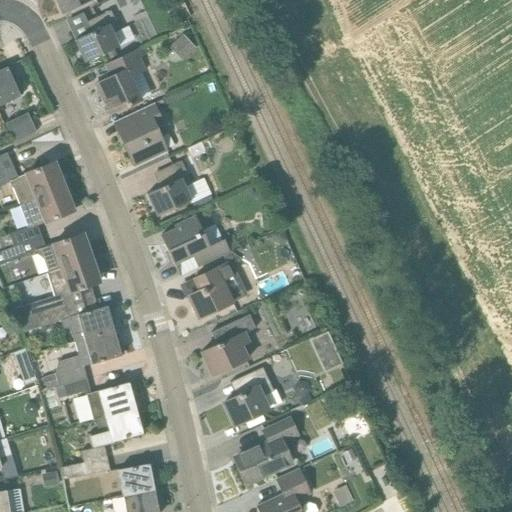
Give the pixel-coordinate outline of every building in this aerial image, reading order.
[(55,0),(62,14),(91,0),(55,0)] [(84,63),(118,47),(112,34),(120,31),(110,11),(86,22),(91,33),(74,41),(84,63)] [(182,35),(168,48),(182,62),(196,48),(182,35)] [(109,115),(139,101),(130,79),(144,72),(134,51),(105,65),(111,77),(95,85),(109,115)] [(0,70),(0,105),(20,97),(6,68),(0,70)] [(133,166),(166,151),(155,127),(161,124),(152,104),(128,116),(133,127),(122,132),(126,143),(123,144),(133,166)] [(9,132),(31,122),(27,114),(5,124),(9,132)] [(14,143),(18,141),(36,133),(31,122),(9,132),(14,143)] [(189,149),(193,158),(205,153),(201,144),(189,149)] [(17,178),(12,167),(6,153),(0,155),(0,186),(8,183),(11,189),(12,188),(18,205),(63,187),(54,163),(17,178)] [(157,217),(190,201),(184,188),(191,185),(180,161),(157,172),(163,187),(146,195),(157,217)] [(37,226),(44,223),(73,211),(63,187),(18,205),(27,228),(8,235),(13,246),(13,247),(41,236),(37,226)] [(212,200),(209,194),(191,203),(194,209),(212,200)] [(223,257),(230,253),(224,240),(209,247),(195,217),(173,227),(175,230),(160,236),(173,265),(192,257),(197,268),(223,257)] [(276,228),(275,217),(261,218),(262,229),(276,228)] [(46,274),(90,258),(82,234),(45,247),(41,236),(13,247),(17,259),(36,252),(37,255),(42,259),(47,273),(46,274)] [(0,250),(13,246),(8,235),(2,237),(0,238),(0,250)] [(247,295),(232,264),(240,260),(236,250),(230,253),(223,257),(226,264),(192,280),(192,281),(200,277),(205,288),(187,297),(198,319),(247,295)] [(73,304),(69,293),(99,283),(90,258),(46,274),(54,297),(10,310),(14,323),(37,316),(73,304)] [(106,307),(76,315),(73,304),(37,316),(41,327),(60,321),(62,330),(69,328),(73,343),(74,342),(74,344),(113,332),(106,307)] [(211,377),(247,360),(241,347),(248,343),(244,334),(255,329),(249,315),(210,333),(211,334),(218,331),(221,338),(216,340),(218,345),(200,353),(211,377)] [(91,364),(91,365),(120,356),(113,332),(74,344),(78,356),(57,362),(54,374),(42,377),(46,390),(54,388),(62,386),(86,379),(83,367),(91,364)] [(310,340),(324,372),(341,365),(327,333),(310,340)] [(33,379),(24,351),(14,355),(24,383),(33,379)] [(233,426),(251,417),(279,405),(262,368),(229,383),(230,384),(236,381),(242,395),(223,404),(233,426)] [(86,379),(62,386),(66,397),(89,390),(86,379)] [(104,417),(135,409),(128,383),(86,395),(92,420),(104,417)] [(66,397),(62,386),(54,388),(58,399),(66,397)] [(323,396),(327,404),(342,398),(338,390),(323,396)] [(299,400),(301,405),(312,400),(309,395),(304,398),(299,400)] [(317,427),(331,423),(324,402),(311,407),(317,427)] [(113,444),(112,442),(142,434),(135,409),(104,417),(92,420),(93,420),(95,420),(98,432),(87,435),(91,449),(80,451),(83,463),(106,458),(104,446),(113,444)] [(246,484),(275,471),(277,473),(293,466),(284,444),(299,437),(290,417),(260,431),(265,442),(263,443),(264,445),(234,459),(246,484)] [(0,458),(10,456),(6,439),(0,440),(0,458)] [(356,461),(351,450),(341,455),(346,465),(356,461)] [(106,458),(83,463),(59,468),(62,480),(109,470),(106,458)] [(123,497),(153,491),(148,465),(117,471),(123,497)] [(283,495),(256,507),(258,511),(300,511),(295,500),(309,494),(298,470),(276,480),(283,495)] [(59,485),(56,472),(41,475),(43,488),(59,485)] [(0,511),(22,511),(19,490),(5,492),(5,491),(0,492),(0,511)] [(123,497),(125,511),(157,511),(153,491),(123,497)]
